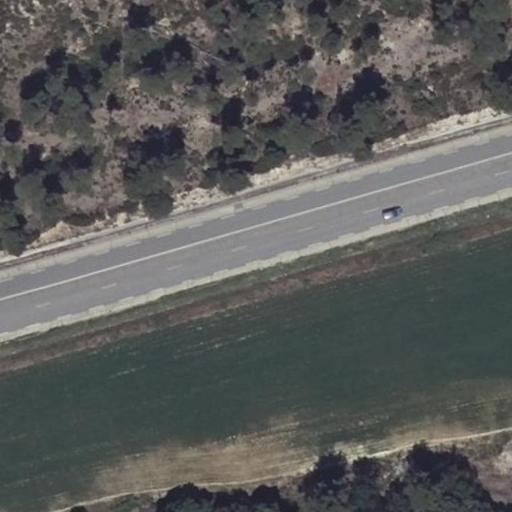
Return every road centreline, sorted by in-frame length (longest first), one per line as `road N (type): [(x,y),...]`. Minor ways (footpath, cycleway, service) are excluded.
road 1 (secondary): [(511,140),(0,287)]
road 2 (secondary): [(0,317),(511,170)]
